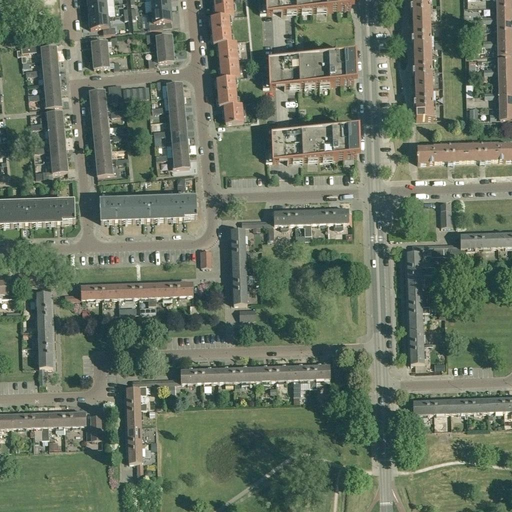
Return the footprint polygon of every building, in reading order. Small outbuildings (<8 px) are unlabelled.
[(87,0),(88,9),(106,8),(105,0),(87,0)] [(296,15),(296,17),(296,15),(301,15),(311,15),(311,17),(311,15),(316,15),(326,14),(326,16),(326,14),(350,13),(354,13),(353,0),(265,0),(265,3),(259,4),(260,17),(262,17),(266,17),(272,16),(277,16),(281,16),(281,18),(281,16),(286,16),(296,15)] [(430,27),(428,0),(411,0),(412,9),(410,9),(410,14),(412,14),(413,27),(430,27)] [(511,10),(510,0),(492,0),(493,2),(493,3),(497,3),(497,11),(511,10)] [(235,19),(233,1),(215,2),(217,20),(212,21),(213,34),(231,32),(230,19),(235,19)] [(170,13),(169,2),(151,3),(152,14),(152,15),(170,13)] [(107,19),(107,18),(106,8),(88,9),(89,21),(107,19)] [(511,22),(511,10),(497,11),(498,23),(511,22)] [(147,15),(149,33),(163,32),(162,26),(171,25),(170,13),(152,15),(152,14),(147,15)] [(103,31),(103,37),(115,36),(114,30),(110,30),(109,18),(107,18),(107,19),(89,21),(90,32),(103,31)] [(511,34),(511,22),(498,23),(498,35),(511,34)] [(465,32),(477,32),(477,24),(465,24),(465,32)] [(414,60),(431,59),(430,27),(413,27),(413,41),(411,41),(411,46),(413,46),(414,60)] [(232,45),(231,32),(213,34),(214,48),(219,47),(221,64),(239,63),(237,44),(232,45)] [(511,34),(498,35),(498,47),(511,46),(511,34)] [(157,40),(158,53),(173,52),(172,38),(157,40)] [(93,59),(109,57),(108,49),(107,44),(92,46),(93,59)] [(494,47),(494,50),(494,51),(498,51),(498,58),(511,58),(511,46),(498,47),(494,47)] [(42,51),(43,63),(58,62),(57,50),(42,51)] [(175,65),(173,52),(158,53),(159,61),(159,66),(175,65)] [(109,57),(93,59),(94,71),(110,70),(109,65),(109,57)] [(319,89),(329,89),(329,91),(329,89),(353,88),(354,88),(357,87),(356,59),(352,59),(328,60),(322,60),(320,60),(314,61),(313,61),(307,61),(305,61),(302,61),(299,61),(298,61),(298,62),(294,62),(293,62),(293,59),(293,58),(292,58),(286,58),(284,59),(284,62),(281,62),(279,62),(274,62),(268,63),(268,64),(269,78),(263,78),(262,78),(263,91),(265,91),(269,91),(275,91),(280,91),(284,90),(284,92),(284,90),(289,90),(299,90),(299,92),(299,90),(304,90),(314,89),(314,91),(314,89),(319,89)] [(431,59),(414,60),(414,72),(412,73),(412,78),(414,78),(415,92),(432,91),(431,59)] [(58,62),(43,63),(44,75),(59,74),(58,62)] [(494,72),(489,72),(489,78),(495,78),(495,75),(499,75),(511,74),(511,62),(499,62),(499,69),(494,69),(494,72)] [(239,63),(221,64),(222,83),(218,83),(219,96),(237,95),(236,82),(241,81),(239,63)] [(44,75),(45,87),(60,86),(59,74),(44,75)] [(499,87),(511,86),(511,74),(499,75),(499,87)] [(46,99),(61,98),(60,86),(45,87),(46,99)] [(511,98),(511,86),(499,87),(500,99),(511,98)] [(184,99),(183,87),(167,88),(168,100),(184,99)] [(121,88),(114,89),(109,90),(109,94),(110,96),(115,96),(116,105),(123,104),(121,88)] [(148,90),(124,92),(125,104),(149,101),(148,90)] [(433,123),(432,91),(415,92),(415,105),(413,105),(413,110),(415,110),(416,124),(433,123)] [(105,94),(90,95),(91,107),(106,106),(105,94)] [(238,107),(237,95),(219,96),(220,110),(225,109),(226,127),(244,125),(243,107),(238,107)] [(62,110),(61,98),(46,99),(47,111),(62,110)] [(511,110),(511,98),(500,99),(500,111),(511,110)] [(184,99),(168,100),(169,112),(185,111),(184,99)] [(107,118),(106,106),(91,107),(92,119),(107,118)] [(511,122),(511,110),(500,111),(500,123),(511,122)] [(186,123),(185,111),(169,112),(170,124),(186,123)] [(44,126),(38,127),(38,132),(44,131),(44,129),(64,127),(63,115),(48,116),(48,123),(44,123),(44,126)] [(108,130),(107,118),(92,119),(93,131),(108,130)] [(172,136),(187,135),(186,123),(170,124),(172,136)] [(50,140),(65,139),(64,127),(44,129),(44,131),(45,141),(50,140)] [(94,143),(109,142),(108,130),(93,131),(94,143)] [(317,163),(317,166),(317,163),(322,163),(332,163),(332,165),(332,163),(355,162),(356,162),(357,162),(360,162),(359,133),(355,133),(331,134),(325,135),(323,135),(317,135),(316,135),(310,135),(308,135),(305,135),(302,136),(301,136),(297,136),(296,136),(296,133),(297,133),(297,132),(295,132),(295,133),(289,133),(287,133),(287,136),(286,136),(284,136),(277,137),(271,137),(271,138),(272,152),(266,152),(265,152),(266,165),(268,165),(272,165),(278,165),(287,165),(287,167),(287,165),(292,164),(302,164),(302,166),(302,164),(307,164),(317,163)] [(188,147),(187,135),(172,136),(173,148),(188,147)] [(66,151),(65,139),(50,140),(50,148),(46,148),(46,150),(40,151),(40,156),(47,155),(46,153),(51,152),(66,151)] [(111,154),(109,142),(94,143),(95,155),(111,154)] [(499,164),(511,163),(511,147),(509,148),(509,145),(501,145),(502,148),(498,148),(499,164)] [(173,148),(174,160),(189,159),(188,147),(173,148)] [(418,167),(434,166),(433,150),(430,150),(430,147),(423,147),(423,150),(417,151),(418,167)] [(485,164),(499,164),(498,148),(498,147),(466,148),(466,165),(480,165),(480,167),(485,167),(485,164)] [(453,168),(453,166),(466,165),(466,148),(433,149),(433,150),(434,166),(447,166),(447,168),(453,168)] [(67,163),(66,151),(51,152),(52,164),(67,163)] [(111,161),(111,154),(95,155),(96,167),(112,166),(116,165),(116,163),(116,160),(111,161)] [(190,171),(189,159),(174,160),(175,172),(190,171)] [(67,163),(52,164),(52,170),(48,171),(48,174),(35,175),(36,182),(49,181),(48,177),(68,175),(67,163)] [(113,178),(112,166),(96,167),(98,179),(113,178)] [(165,224),(170,224),(184,224),(184,221),(198,221),(198,218),(197,218),(196,202),(165,203),(165,224)] [(133,225),(165,224),(165,203),(133,204),(133,225)] [(101,226),(133,225),(133,204),(100,205),(101,226)] [(63,225),(70,225),(76,225),(76,222),(75,222),(74,206),(43,207),(44,228),(63,227),(63,225)] [(12,229),(44,228),(43,207),(11,208),(12,229)] [(11,208),(0,208),(0,229),(12,229),(11,208)] [(242,231),(246,231),(280,230),(280,231),(280,233),(281,233),(282,234),(284,234),(286,234),(287,233),(288,232),(288,229),(296,229),(296,231),(305,230),(305,238),(306,238),(306,243),(312,242),(311,228),(335,228),(335,232),(337,233),(341,233),(343,232),(343,227),(349,227),(349,214),(274,216),(274,225),(242,226),(242,231)] [(451,214),(441,214),(442,230),(452,230),(451,214)] [(245,234),(239,234),(231,234),(234,309),(248,308),(245,234)] [(511,234),(460,236),(461,247),(461,253),(466,252),(511,250),(511,234)] [(413,254),(418,254),(418,256),(407,256),(411,369),(424,368),(422,316),(429,316),(429,310),(422,310),(421,278),(435,277),(434,270),(423,270),(422,262),(423,262),(423,258),(430,258),(430,260),(443,259),(443,260),(466,259),(466,252),(461,253),(461,247),(412,249),(413,254)] [(212,270),(211,258),(211,254),(201,254),(202,271),(212,270)] [(19,287),(44,286),(44,281),(44,276),(19,277),(19,287)] [(0,298),(2,298),(2,300),(2,302),(5,301),(21,301),(21,294),(9,294),(9,285),(0,285),(0,298)] [(65,304),(78,304),(194,300),(193,286),(81,290),(82,299),(65,299),(65,304)] [(38,318),(38,319),(38,327),(38,334),(39,341),(39,349),(39,359),(40,365),(40,372),(40,382),(41,388),(46,388),(46,384),(45,380),(45,371),(54,371),(51,296),(37,297),(37,303),(37,311),(38,318)] [(240,324),(244,324),(256,323),(256,313),(240,314),(240,324)] [(211,387),(278,384),(293,384),(294,399),(302,399),(301,384),(309,383),(309,392),(317,392),(317,383),(331,383),(330,369),(181,374),(181,383),(150,384),(150,389),(187,387),(187,389),(195,389),(195,387),(203,387),(203,389),(211,388),(211,387)] [(346,387),(345,375),(345,371),(335,371),(336,387),(346,387)] [(146,389),(150,389),(150,384),(133,384),(134,389),(139,389),(139,392),(127,393),(130,468),(138,468),(139,483),(144,483),(141,414),(148,414),(147,406),(143,406),(143,399),(146,399),(146,389)] [(166,389),(166,398),(175,398),(175,388),(166,389)] [(398,420),(503,416),(511,415),(511,399),(413,403),(414,414),(398,414),(398,420)] [(86,416),(50,417),(0,419),(0,432),(31,432),(31,434),(30,434),(30,439),(35,439),(35,433),(41,433),(42,443),(49,443),(48,431),(56,431),(56,435),(58,437),(64,436),(64,431),(87,430),(86,416)] [(102,443),(102,439),(101,419),(92,419),(92,443),(102,443)] [(49,445),(49,453),(58,453),(57,445),(49,445)]
